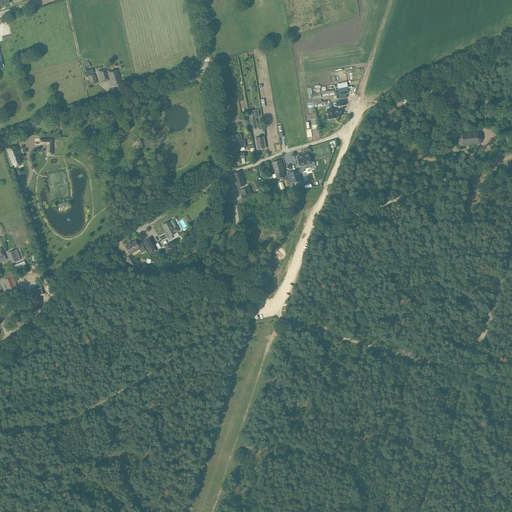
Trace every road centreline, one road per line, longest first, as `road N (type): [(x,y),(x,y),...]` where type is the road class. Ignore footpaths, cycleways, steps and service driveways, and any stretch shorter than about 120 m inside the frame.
road 1 (unclassified): [(0,344),(116,238),(229,172)]
road 2 (unclassified): [(306,229),(274,305),(258,306),(229,172)]
road 3 (unclassified): [(306,229),(347,133),(229,172)]
road 4 (unclassified): [(0,141),(210,70)]
road 5 (track): [(511,154),(306,229)]
road 6 (track): [(465,370),(416,511)]
road 7 (track): [(465,370),(345,335)]
road 8 (track): [(393,0),(348,116)]
